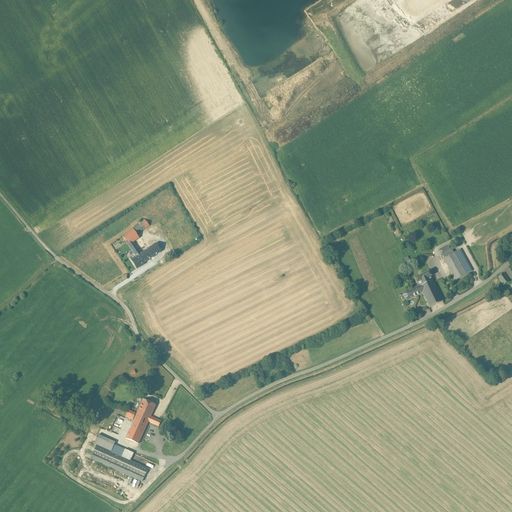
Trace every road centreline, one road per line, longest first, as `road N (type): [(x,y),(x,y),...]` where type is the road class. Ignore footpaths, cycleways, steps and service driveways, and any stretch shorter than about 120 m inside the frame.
road 1 (unclassified): [(218,415),(422,320),(511,261)]
road 2 (unclassified): [(218,415),(143,343),(123,304),(53,254),(0,193)]
road 3 (track): [(479,286),(413,157)]
